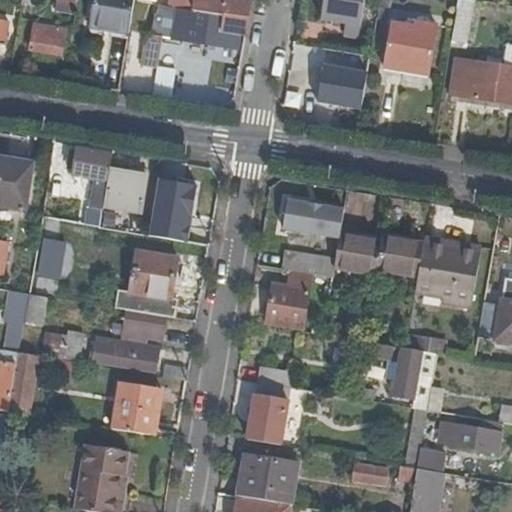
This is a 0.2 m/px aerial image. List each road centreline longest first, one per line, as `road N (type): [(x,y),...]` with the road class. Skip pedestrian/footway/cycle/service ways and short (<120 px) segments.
road 1 (residential): [(252,145),(181,511)]
road 2 (tertiary): [(252,145),(511,188)]
road 3 (tertiary): [(0,103),(252,145)]
road 4 (residential): [(275,0),(252,145)]
